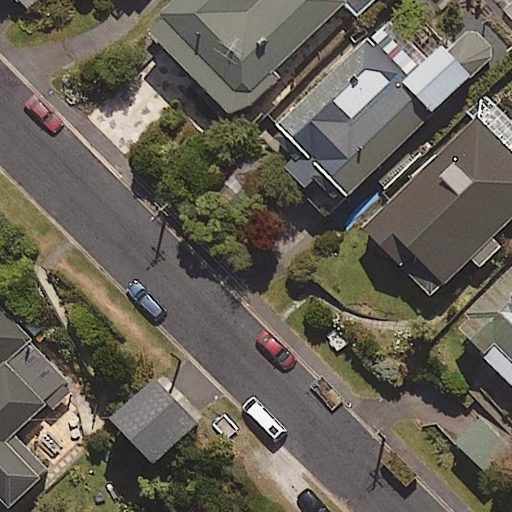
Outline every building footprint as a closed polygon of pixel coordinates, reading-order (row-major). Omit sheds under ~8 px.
[(190,0),(153,38),(236,119),(349,5),(343,0),(190,0)] [(499,57),(470,28),(424,74),(382,33),(285,132),(310,157),(292,175),(338,220),(499,57)] [(511,126),(498,113),(373,241),(441,307),(511,234),(511,126)] [(511,292),(466,343),(511,385),(511,292)] [(75,391),(2,312),(0,313),(0,502),(8,511),(22,511),(51,486),(15,448),(75,391)] [(210,437),(162,390),(120,434),(168,480),(210,437)] [(511,462),(511,452),(482,425),(460,448),(494,481),(511,462)]
